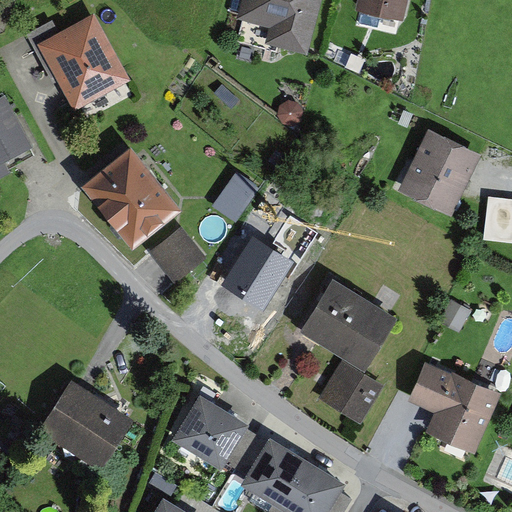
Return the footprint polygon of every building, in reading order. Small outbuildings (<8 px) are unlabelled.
[(327,0),(247,0),(243,19),(274,27),(270,43),(314,54),(327,0)] [(363,0),(362,12),(409,21),(412,0),(363,0)] [(32,34),(56,87),(64,84),(77,113),(85,109),(91,121),(138,97),(130,85),(137,79),(98,15),(63,34),(59,22),(32,34)] [(0,177),(43,155),(10,94),(0,99),(0,177)] [(308,108),(285,103),(281,120),(305,124),(308,108)] [(487,157),(434,131),(404,190),(457,216),(487,157)] [(135,149),(86,189),(136,251),(185,212),(135,149)] [(264,188),(240,173),(218,206),(242,221),(264,188)] [(511,199),(493,198),(488,240),(511,242),(511,199)] [(187,227),(155,252),(181,283),(213,258),(187,227)] [(403,318),(338,278),(305,332),(370,372),(403,318)] [(348,360),(325,397),(371,425),(393,387),(348,360)] [(506,395),(431,363),(413,401),(440,412),(431,431),(481,454),(506,395)] [(138,416),(76,374),(42,425),(105,466),(138,416)] [(255,426),(203,393),(175,437),(227,470),(255,426)] [(274,435),(246,479),(299,511),(331,511),(350,483),(274,435)] [(197,511),(167,494),(155,511),(197,511)]
